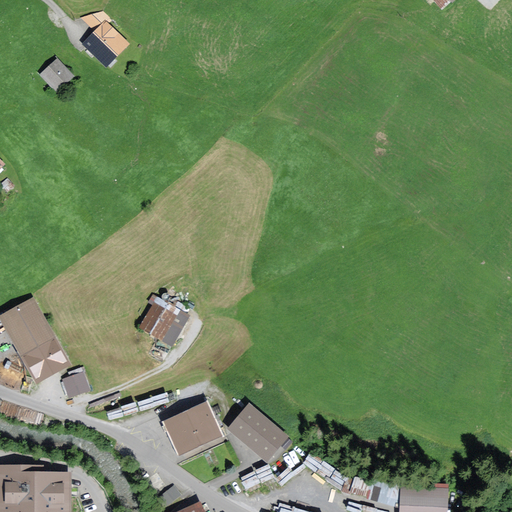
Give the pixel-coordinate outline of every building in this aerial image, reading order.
[(106,25),(88,43),(105,60),(123,42),(106,25)] [(49,67),(43,72),(56,87),(69,75),(58,63),(51,69),(49,67)] [(171,343),(188,314),(153,295),(149,302),(153,304),(141,326),(158,335),(171,343)] [(35,300),(0,319),(0,320),(37,387),(72,367),(35,300)] [(65,380),(70,395),(88,389),(83,374),(77,376),(65,380)] [(171,425),(182,448),(215,433),(208,418),(215,415),(212,408),(205,411),(204,410),(196,414),(194,411),(178,418),(180,421),(171,425)] [(282,438),(249,411),(235,427),(234,429),(267,456),(282,438)] [(0,506),(3,507),(2,511),(65,511),(66,479),(56,479),(56,476),(38,476),(38,472),(3,471),(3,483),(0,483),(0,506)] [(350,493),(395,503),(399,485),(354,475),(350,493)] [(174,488),(162,498),(167,504),(179,494),(174,488)] [(442,511),(443,496),(406,494),(404,511),(442,511)] [(204,511),(200,503),(180,511),(204,511)]
